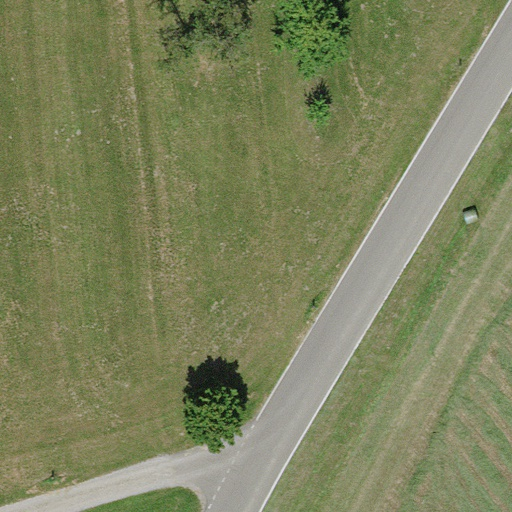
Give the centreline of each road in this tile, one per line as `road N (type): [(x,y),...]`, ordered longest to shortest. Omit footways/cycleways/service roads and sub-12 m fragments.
road 1 (unclassified): [(239,511),(511,52)]
road 2 (track): [(98,511),(261,465)]
